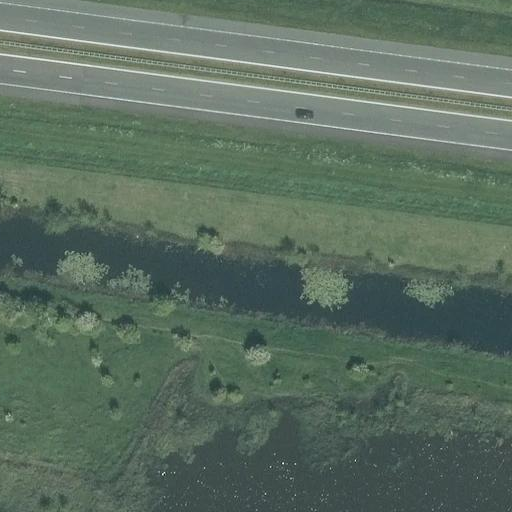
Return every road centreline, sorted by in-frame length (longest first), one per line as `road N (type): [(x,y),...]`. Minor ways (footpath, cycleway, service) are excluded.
road 1 (motorway): [(511,84),(0,16)]
road 2 (motorway): [(0,71),(511,138)]
